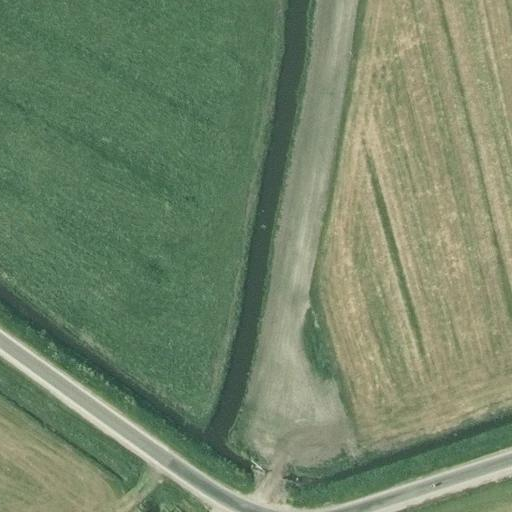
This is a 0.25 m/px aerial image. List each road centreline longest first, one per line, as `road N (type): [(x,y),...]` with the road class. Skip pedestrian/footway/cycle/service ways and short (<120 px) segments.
road 1 (unclassified): [(250,511),(206,490),(0,342)]
road 2 (unclassified): [(511,460),(352,511)]
